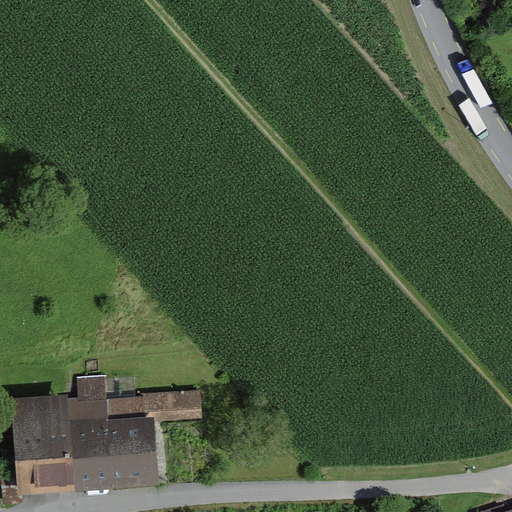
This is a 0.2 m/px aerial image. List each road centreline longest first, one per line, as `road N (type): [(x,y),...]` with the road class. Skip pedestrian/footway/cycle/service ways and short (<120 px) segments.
road 1 (residential): [(511,474),(478,484),(163,495),(54,511)]
road 2 (secondary): [(427,0),(457,70),(511,160)]
